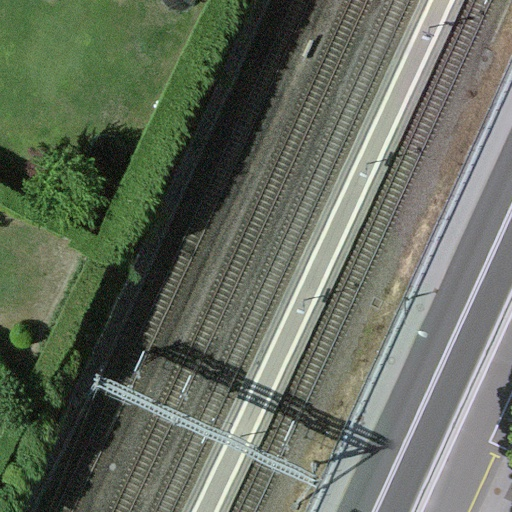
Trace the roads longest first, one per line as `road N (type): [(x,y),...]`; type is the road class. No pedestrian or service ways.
road 1 (primary): [(511,214),(377,511)]
road 2 (residential): [(449,511),(511,373)]
